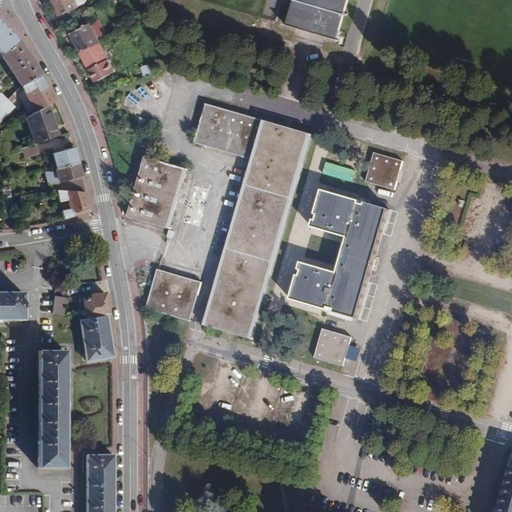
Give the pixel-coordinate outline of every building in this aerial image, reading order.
[(75,0),(52,0),(59,16),(79,7),(75,0)] [(190,0),(263,19),(274,22),(276,15),(280,0),(190,0)] [(348,0),(295,0),(290,19),(288,24),(298,27),(327,35),(337,38),(348,0)] [(79,51),(99,41),(90,23),(70,34),(79,51)] [(4,27),(0,25),(0,55),(17,41),(7,31),(4,27)] [(17,41),(0,55),(0,56),(20,87),(40,75),(28,58),(17,41)] [(115,72),(99,41),(79,51),(95,82),(115,72)] [(141,67),(143,75),(150,73),(148,65),(141,67)] [(40,75),(20,87),(35,112),(48,105),(54,102),(47,89),(40,75)] [(0,121),(14,107),(6,100),(0,106),(0,121)] [(48,105),(35,112),(25,119),(35,144),(58,135),(53,121),(48,105)] [(207,326),(250,339),(310,135),(206,105),(195,143),(255,161),(207,326)] [(148,130),(151,122),(140,118),(137,127),(148,130)] [(38,155),(35,144),(21,149),(24,159),(38,155)] [(75,159),(72,148),(51,154),(55,170),(77,165),(75,159)] [(395,191),(403,162),(375,154),(366,182),(395,191)] [(129,217),(168,229),(186,169),(146,157),(129,217)] [(77,165),(55,170),(44,173),(51,191),(56,191),(84,193),(81,181),(77,165)] [(391,209),(324,190),(314,226),(352,237),(341,273),(304,262),(293,299),(360,318),(391,209)] [(87,205),(84,193),(56,191),(59,202),(67,200),(69,210),(61,211),(62,215),(49,218),(50,223),(89,212),(87,205)] [(147,309),(191,322),(202,283),(158,270),(147,309)] [(21,293),(0,293),(0,319),(21,319),(21,293)] [(83,299),(85,318),(105,316),(109,315),(104,293),(89,295),(89,293),(78,295),(79,299),(83,299)] [(52,314),(64,315),(66,298),(54,297),(52,314)] [(86,361),(112,357),(108,334),(105,316),(85,318),(80,320),(86,361)] [(343,366),(352,338),(323,330),(315,358),(343,366)] [(64,351),(37,351),(37,467),(63,467),(63,435),(63,397),(63,371),(64,351)] [(113,472),(113,455),(86,456),(85,511),(112,511),(112,507),(113,472)] [(511,511),(511,473),(500,511),(511,511)]
